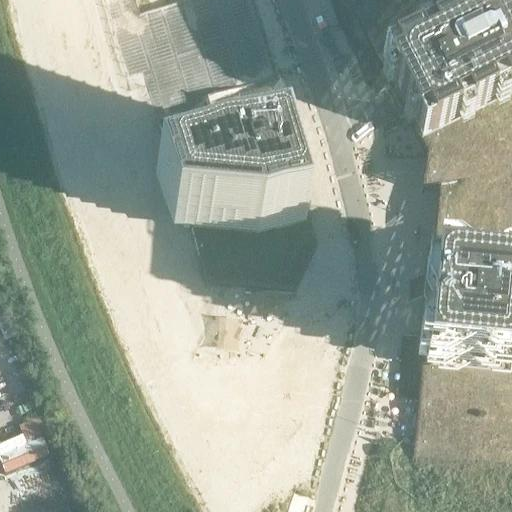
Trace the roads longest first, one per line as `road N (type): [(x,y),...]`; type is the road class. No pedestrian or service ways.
road 1 (residential): [(20,0),(154,393),(222,511)]
road 2 (residential): [(321,511),(351,412),(368,311),(347,170),(287,0)]
road 3 (unknown): [(126,511),(43,336),(0,212)]
